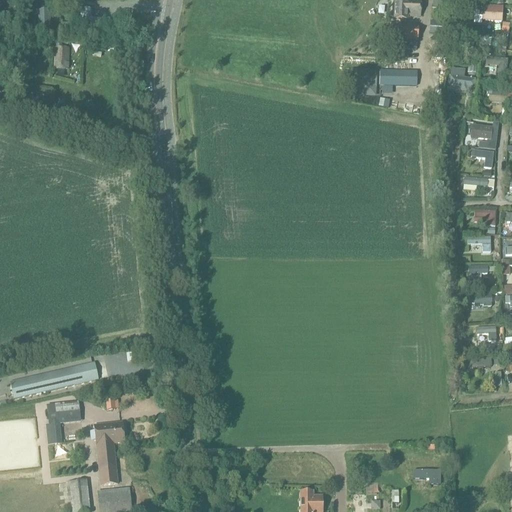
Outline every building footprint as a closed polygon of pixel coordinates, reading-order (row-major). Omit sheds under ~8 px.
[(407,0),(395,0),(395,19),(406,20),(407,17),(420,18),(421,2),(407,1),(407,0)] [(459,0),(432,0),(432,8),(447,8),(447,10),(459,11),(459,0)] [(48,2),(36,3),(36,11),(38,11),(39,32),(50,31),(50,19),(54,19),(53,4),(48,4),(48,2)] [(100,35),(99,19),(91,19),(91,9),(80,9),(81,35),(100,35)] [(467,13),(467,29),(495,29),(495,13),(467,13)] [(430,34),(445,35),(445,24),(430,24),(430,34)] [(510,24),(502,24),(501,32),(509,33),(510,24)] [(419,26),(393,25),(393,50),(416,50),(417,43),(418,43),(419,26)] [(511,37),(461,32),(460,51),(510,56),(511,40),(511,37)] [(67,70),(69,49),(55,48),(54,69),(67,70)] [(507,60),(486,58),(485,65),(499,66),(498,75),(505,76),(507,60)] [(464,71),(450,69),(448,86),(459,87),(458,90),(460,92),(466,93),(468,91),(469,88),(474,89),(475,79),(464,78),(464,71)] [(374,94),(375,72),(357,71),(357,70),(354,70),(354,71),(351,70),(350,84),(365,85),(365,93),(374,94)] [(417,72),(380,71),(380,86),(417,87),(417,72)] [(471,126),(470,139),(487,141),(486,144),(479,143),(478,150),(495,152),(498,124),(493,124),(492,129),(471,126)] [(472,152),(471,159),(477,160),(485,160),(485,162),(484,169),(491,170),(493,154),(472,152)] [(483,188),(486,188),(487,180),(464,177),(463,186),(476,187),(476,191),(482,192),(483,188)] [(495,212),(474,211),(474,218),(488,219),(487,227),(494,227),(495,212)] [(490,249),(490,245),(490,238),(467,238),(467,245),(482,245),(482,249),(490,249)] [(487,268),(469,268),(469,281),(480,281),(480,275),(487,275),(487,268)] [(511,283),(503,283),(503,291),(511,291),(511,283)] [(491,308),(491,303),(491,296),(468,297),(468,304),(483,304),(483,308),(491,308)] [(10,383),(13,401),(99,381),(95,364),(10,383)] [(116,410),(114,401),(105,402),(106,411),(116,410)] [(79,407),(47,410),(47,416),(48,427),(51,446),(62,445),(59,425),(59,415),(80,413),(79,407)] [(118,485),(113,445),(124,443),(122,424),(95,427),(97,446),(100,487),(101,487),(117,485),(118,485)] [(429,486),(440,486),(440,472),(413,472),(413,480),(429,480),(429,486)] [(378,484),(373,494),(382,494),(378,484)] [(118,490),(101,492),(97,492),(99,511),(131,511),(129,489),(118,490)] [(322,511),(323,497),(312,497),(312,493),(301,493),(300,511),(322,511)]
